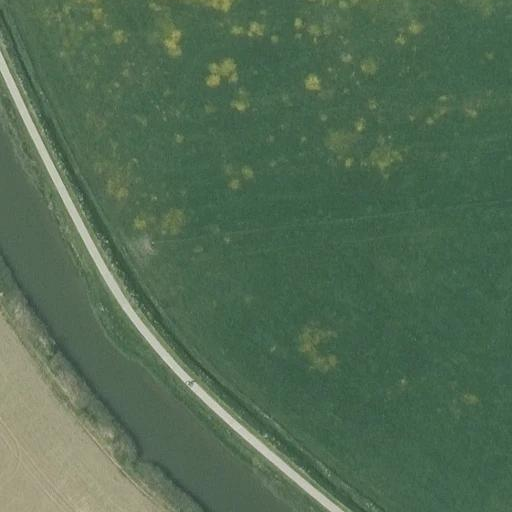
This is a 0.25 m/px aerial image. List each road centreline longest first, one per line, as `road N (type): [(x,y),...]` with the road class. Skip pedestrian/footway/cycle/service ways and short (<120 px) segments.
road 1 (track): [(486,0),(449,87),(424,115),(155,156),(0,168)]
road 2 (motorway): [(0,70),(511,25)]
road 3 (motorway): [(208,0),(0,18)]
